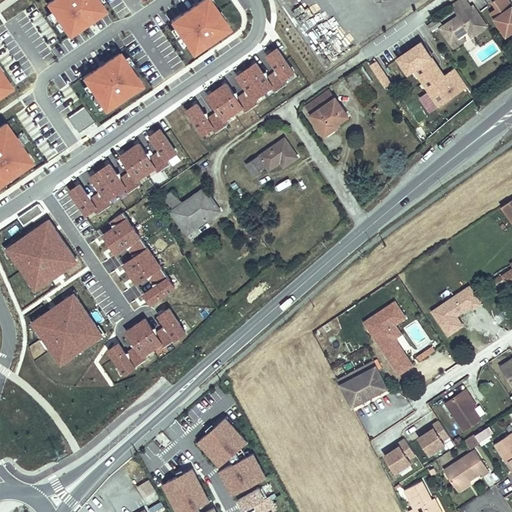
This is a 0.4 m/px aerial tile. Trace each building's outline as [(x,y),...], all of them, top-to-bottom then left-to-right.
[(46,0),(69,32),(108,5),(104,0),(46,0)] [(196,0),(169,19),(191,51),(230,24),(213,0),(196,0)] [(472,6),(467,0),(459,0),(451,6),(458,16),(472,6)] [(511,32),(511,2),(510,0),(499,0),(503,4),(491,12),(507,36),(511,32)] [(487,26),(473,6),(472,6),(458,16),(440,28),(451,43),(463,35),(464,34),(463,32),(467,29),(468,32),(471,36),(487,26)] [(432,30),(442,24),(438,18),(428,25),(432,30)] [(454,48),(466,40),(463,35),(451,43),(454,48)] [(414,68),(437,105),(469,86),(456,64),(445,71),(424,37),(398,53),(409,72),(414,68)] [(81,73),(105,108),(144,81),(120,46),(81,73)] [(385,87),(393,82),(378,59),(370,63),(385,87)] [(371,82),(361,67),(357,70),(367,84),(371,82)] [(0,93),(11,86),(0,70),(0,93)] [(367,84),(357,70),(346,77),(356,93),(367,85),(367,84)] [(329,89),(305,106),(325,135),(338,125),(337,124),(349,116),(329,89)] [(69,115),(78,130),(94,120),(84,105),(69,115)] [(0,121),(0,179),(31,158),(5,119),(0,121)] [(254,174),(267,165),(278,157),(281,161),(284,166),(298,157),(285,138),(248,164),(254,174)] [(269,169),(281,161),(278,157),(267,165),(269,169)] [(197,226),(221,210),(205,187),(182,203),(173,191),(162,198),(184,230),(195,223),(197,226)] [(187,234),(197,226),(195,223),(184,230),(187,234)] [(460,315),(482,301),(471,283),(430,308),(447,335),(465,324),(460,315)] [(338,379),(341,384),(378,366),(375,361),(338,379)] [(389,389),(378,366),(341,384),(353,407),(389,389)] [(445,402),(463,430),(482,418),(475,406),(469,397),(472,394),(468,388),(445,402)] [(469,397),(475,406),(478,404),(472,394),(469,397)] [(226,412),(196,439),(219,465),(249,438),(226,412)] [(425,432),(419,436),(431,454),(446,445),(443,441),(450,437),(439,419),(428,426),(429,429),(425,432)] [(163,433),(158,439),(166,446),(171,440),(163,433)] [(471,448),(479,443),(474,435),(466,440),(471,448)] [(511,435),(495,445),(504,459),(506,458),(511,467),(511,472),(511,435)] [(459,436),(453,440),(456,446),(462,441),(459,436)] [(410,460),(416,456),(405,438),(394,446),(395,448),(391,451),(385,455),(397,473),(412,464),(410,460)] [(219,467),(233,493),(268,474),(255,448),(219,467)] [(456,488),(457,488),(468,481),(480,473),(482,476),(489,471),(475,450),(444,470),(456,488)] [(163,478),(177,511),(219,511),(215,501),(212,502),(195,464),(163,478)] [(414,507),(407,511),(408,511),(436,511),(430,499),(432,498),(423,480),(405,489),(414,507)] [(457,488),(459,491),(470,484),(468,481),(457,488)] [(506,494),(511,491),(511,482),(503,486),(506,494)] [(242,508),(267,498),(262,485),(236,495),(242,508)] [(430,499),(436,511),(441,511),(434,497),(432,498),(430,499)] [(277,511),(273,500),(243,510),(243,511),(277,511)]
